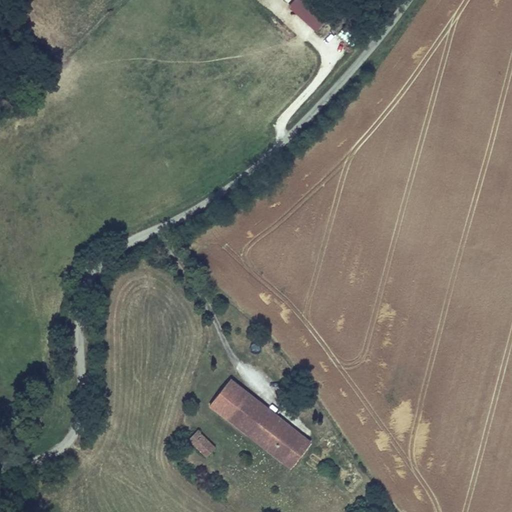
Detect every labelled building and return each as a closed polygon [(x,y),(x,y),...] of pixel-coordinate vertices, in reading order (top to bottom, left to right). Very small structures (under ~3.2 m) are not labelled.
[(316,31),(325,22),(304,4),(300,0),(293,0),(288,6),(316,31)] [(209,406),(227,420),(247,395),(229,382),(209,406)] [(299,456),(310,443),(247,395),(227,420),(280,461),(290,449),(299,457),(299,456)] [(205,458),(213,450),(196,432),(187,441),(205,458)] [(280,461),(290,469),(299,457),(290,449),(280,461)] [(323,478),(315,484),(322,492),(329,487),(323,478)]
